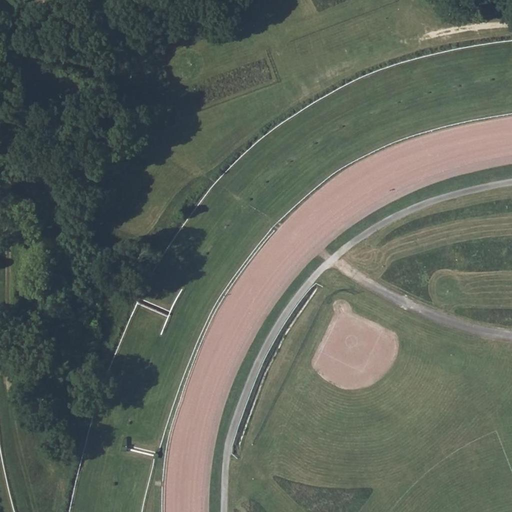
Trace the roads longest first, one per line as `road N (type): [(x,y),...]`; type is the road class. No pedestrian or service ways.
road 1 (track): [(511,23),(358,56),(251,126),(167,213),(107,336)]
road 2 (track): [(30,63),(7,298),(13,423),(34,511)]
